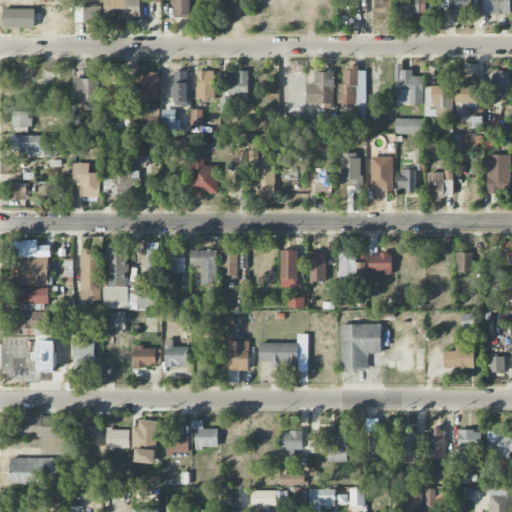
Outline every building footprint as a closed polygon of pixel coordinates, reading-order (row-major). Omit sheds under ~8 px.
[(139,0),(104,0),(104,18),(140,17),(139,0)] [(173,0),(173,16),(190,15),(189,0),(173,0)] [(392,0),(375,0),(375,17),(392,17),(392,0)] [(399,0),(400,15),(420,14),(420,0),(399,0)] [(449,14),(472,13),(471,0),(440,0),(441,8),(449,8),(449,14)] [(510,14),(509,0),(481,0),(483,15),(510,14)] [(76,7),(76,23),(102,22),(102,7),(76,7)] [(423,105),(424,77),(413,77),(413,71),(403,70),(403,64),(395,64),(395,95),(401,95),(401,104),(423,105)] [(366,71),(358,71),(358,67),(343,67),(343,85),(338,85),(338,105),(366,105),(366,71)] [(187,71),(173,71),(174,106),(188,106),(187,71)] [(197,71),(196,99),(214,99),(215,71),(197,71)] [(315,73),(315,84),(307,84),(307,104),(325,104),(325,109),(334,108),(334,72),(315,73)] [(492,72),(492,95),(510,95),(510,73),(492,72)] [(159,100),(159,75),(136,75),(136,105),(150,105),(150,100),(159,100)] [(98,78),(72,79),(73,106),(99,105),(98,78)] [(455,118),(469,118),(469,108),(477,108),(477,86),(456,85),(455,118)] [(123,86),(109,86),(109,106),(123,106),(123,86)] [(162,111),(163,133),(181,132),(180,120),(175,120),(175,110),(162,111)] [(191,128),(203,128),(202,110),(190,110),(191,128)] [(29,111),(13,111),(13,132),(30,132),(29,111)] [(312,131),(331,132),(331,118),(312,117),(312,131)] [(470,129),(482,129),(482,117),(470,117),(470,129)] [(395,134),(423,135),(423,119),(396,119),(395,134)] [(45,135),(10,136),(11,152),(24,152),(24,158),(56,157),(56,151),(46,152),(45,135)] [(259,140),(250,140),(249,167),(257,168),(256,199),(274,199),(275,155),(259,154),(259,140)] [(417,168),(417,166),(423,166),(424,149),(415,149),(415,168),(417,168)] [(487,193),(511,192),(510,155),(487,156),(487,193)] [(371,190),(393,190),(393,158),(371,158),(371,190)] [(204,166),(204,159),(192,159),(193,195),(218,194),(217,166),(204,166)] [(100,174),(89,174),(89,163),(73,163),(73,187),(80,187),(80,197),(100,197),(100,174)] [(453,198),(453,164),(444,164),(444,173),(428,173),(428,198),(453,198)] [(314,169),(314,192),(329,192),(328,169),(314,169)] [(415,192),(416,171),(399,170),(398,192),(415,192)] [(103,196),(124,196),(124,175),(103,175),(103,196)] [(26,201),(27,184),(9,183),(8,200),(26,201)] [(49,286),(49,246),(37,246),(37,241),(13,241),(13,286),(49,286)] [(104,309),(159,310),(159,249),(145,249),(145,282),(128,282),(128,251),(108,251),(108,288),(104,287),(104,309)] [(185,274),(185,250),(167,251),(167,274),(185,274)] [(190,250),(190,269),(201,269),(201,284),(217,284),(217,251),(190,250)] [(81,291),(93,292),(93,300),(99,300),(100,251),(81,251),(81,291)] [(280,288),(298,288),(298,251),(280,251),(280,288)] [(338,253),(339,280),(356,279),(356,252),(338,253)] [(309,253),(310,282),(326,282),(326,253),(309,253)] [(473,253),(456,253),(455,272),(472,272),(473,253)] [(237,254),(222,254),(223,276),(238,276),(237,254)] [(392,273),(391,254),(368,254),(369,273),(392,273)] [(15,305),(49,304),(48,288),(15,289),(15,305)] [(289,298),(289,309),(305,308),(305,297),(289,298)] [(11,336),(32,336),(32,329),(47,328),(46,312),(17,313),(18,320),(11,320),(11,336)] [(125,331),(125,313),(111,312),(110,330),(125,331)] [(462,330),(474,330),(474,315),(461,315),(462,330)] [(340,325),(341,370),(368,370),(368,354),(381,354),(381,324),(340,325)] [(74,369),(94,369),(94,337),(74,336),(74,369)] [(189,366),(188,347),(173,348),(173,340),(165,340),(165,367),(189,366)] [(39,343),(40,353),(34,354),(35,361),(40,361),(40,372),(55,371),(55,342),(39,343)] [(225,342),(225,371),(249,370),(248,342),(225,342)] [(298,344),(259,343),(259,362),(271,362),(271,367),(298,368),(298,344)] [(474,368),(473,344),(455,344),(456,351),(444,352),(444,369),(474,368)] [(133,367),(156,367),(156,348),(133,348),(133,367)] [(505,373),(505,357),(489,358),(489,373),(505,373)] [(13,416),(13,438),(63,438),(63,428),(54,428),(54,416),(13,416)] [(370,430),(369,458),(389,458),(390,420),(367,419),(366,430),(370,430)] [(134,427),(133,464),(155,464),(156,421),(139,420),(139,427),(134,427)] [(218,449),(217,430),(203,430),(202,421),(191,421),(191,429),(195,429),(195,449),(218,449)] [(327,429),(326,462),(347,463),(348,425),(338,425),(338,429),(327,429)] [(129,449),(129,430),(107,429),(107,449),(129,449)] [(446,429),(428,429),(427,458),(445,459),(446,429)] [(474,462),(474,449),(481,449),(481,431),(459,430),(458,461),(474,462)] [(414,431),(397,431),(398,463),(415,463),(414,431)] [(303,432),(280,432),(280,450),(302,451),(303,432)] [(499,459),(511,458),(511,437),(499,438),(499,432),(487,432),(488,453),(499,453),(499,459)] [(188,454),(188,435),(165,435),(166,454),(188,454)] [(322,453),(322,442),(309,441),(308,453),(322,453)] [(54,459),(11,458),(10,483),(54,485),(54,459)] [(304,485),(304,475),(282,475),(282,486),(304,485)] [(455,501),(470,500),(469,487),(455,488),(455,501)] [(423,511),(422,488),(406,489),(407,511),(423,511)] [(350,507),(365,507),(365,489),(349,489),(350,507)] [(425,509),(435,509),(436,489),(426,489),(425,509)] [(489,496),(488,511),(510,511),(511,490),(497,489),(497,496),(489,496)] [(335,507),(335,490),(310,490),(309,510),(320,510),(320,507),(335,507)] [(276,491),(251,491),(251,510),(276,510),(276,491)] [(348,505),(347,495),(337,495),(338,505),(348,505)] [(165,496),(165,511),(178,511),(178,496),(165,496)]
